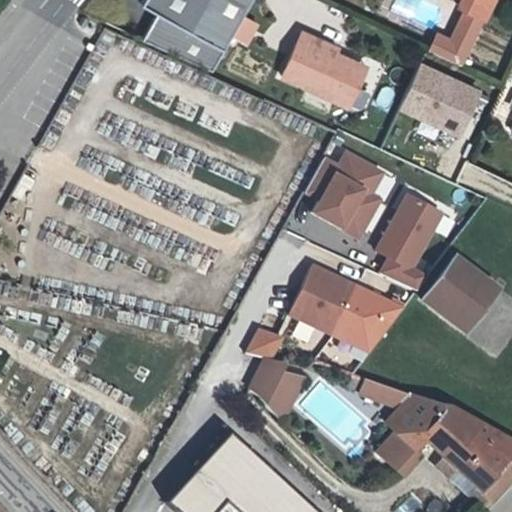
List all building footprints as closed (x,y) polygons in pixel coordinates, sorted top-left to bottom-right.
[(157,11),(142,38),(211,71),(232,35),(242,18),(252,0),(141,0),(141,1),(157,11)] [(457,0),(456,3),(467,8),(482,15),(488,0),(457,0)] [(436,33),(429,49),(459,63),(482,15),(467,8),(452,41),(436,33)] [(242,18),(232,35),(245,42),(255,25),(242,18)] [(360,67),(337,55),(316,45),(318,40),(303,32),(281,76),(347,109),(358,85),(353,82),(360,67)] [(339,50),(318,40),(316,45),(337,55),(339,50)] [(462,136),(482,85),(418,60),(398,110),(462,136)] [(366,70),(360,67),(353,82),(358,85),(366,70)] [(304,191),(319,199),(311,212),(358,238),(379,199),(370,194),(382,173),(345,152),(337,166),(323,158),(304,191)] [(415,292),(425,278),(410,270),(440,215),(406,196),(375,252),(388,259),(379,275),(415,292)] [(453,258),(422,300),(463,331),(495,291),(453,258)] [(401,309),(309,266),(288,311),(370,349),(401,309)] [(243,354),(263,358),(274,337),(256,328),(243,354)] [(264,358),(268,359),(278,340),(274,337),(263,358),(264,358)] [(264,358),(259,367),(281,372),(285,363),(268,359),(264,358)] [(281,372),(259,367),(248,390),(255,396),(279,423),(298,386),(287,383),(293,375),(281,372)] [(355,389),(359,377),(351,374),(347,386),(355,389)] [(293,375),(287,383),(298,386),(302,377),(293,375)] [(358,393),(364,395),(369,380),(363,378),(358,393)] [(369,380),(364,395),(399,408),(411,395),(389,387),(369,380)] [(444,407),(411,395),(399,408),(385,423),(414,450),(422,442),(450,410),(444,407)] [(244,440),(250,433),(225,410),(219,417),(244,440)] [(450,410),(422,442),(442,459),(474,423),(450,410)] [(511,442),(483,427),(474,423),(442,459),(488,500),(489,501),(511,475),(511,442)] [(219,511),(224,507),(229,511),(309,511),(230,438),(166,507),(172,511),(219,511)] [(488,500),(442,459),(435,466),(481,508),(488,500)]
